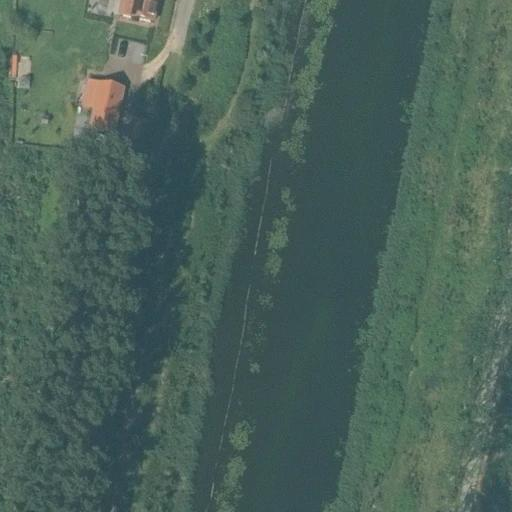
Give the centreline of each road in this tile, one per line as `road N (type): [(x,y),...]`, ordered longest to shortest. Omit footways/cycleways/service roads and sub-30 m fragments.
road 1 (track): [(83,511),(175,54)]
road 2 (unclassified): [(463,511),(511,266)]
